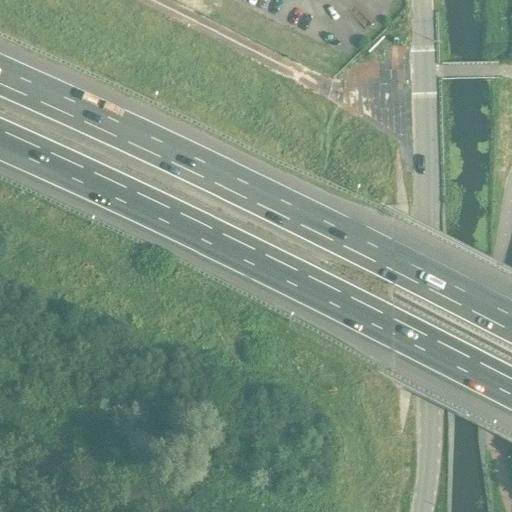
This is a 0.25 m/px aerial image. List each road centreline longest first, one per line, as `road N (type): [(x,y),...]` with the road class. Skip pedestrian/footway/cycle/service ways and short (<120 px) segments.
road 1 (motorway): [(0,146),(511,396)]
road 2 (motorway): [(511,317),(0,70)]
road 3 (tertiary): [(421,511),(429,443),(423,73)]
